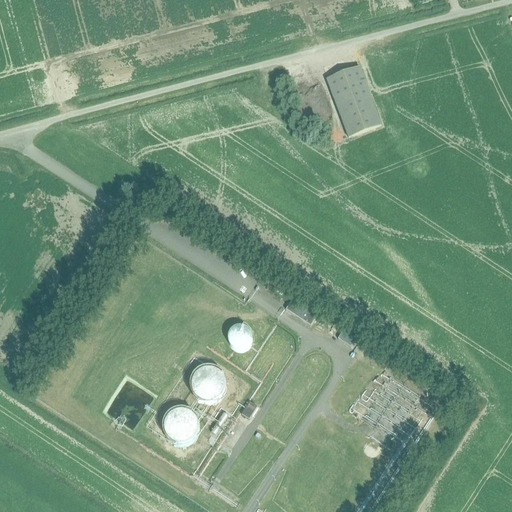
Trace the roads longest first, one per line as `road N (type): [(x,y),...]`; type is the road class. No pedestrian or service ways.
road 1 (unclassified): [(0,138),(507,0)]
road 2 (unknown): [(216,480),(311,336)]
